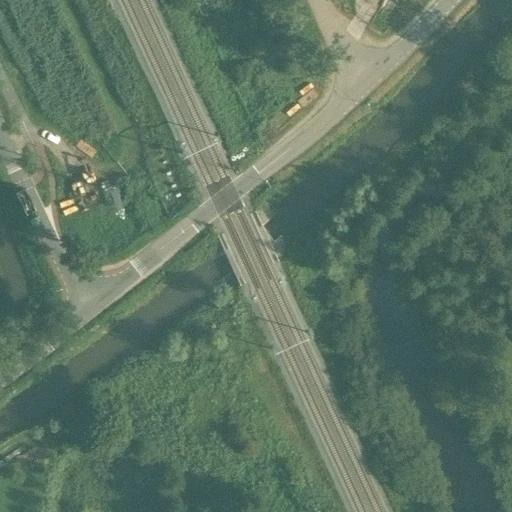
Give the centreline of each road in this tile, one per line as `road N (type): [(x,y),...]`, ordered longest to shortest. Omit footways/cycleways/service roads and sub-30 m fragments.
road 1 (unclassified): [(90,310),(358,87)]
road 2 (unclassified): [(25,188),(90,310)]
road 3 (unclassified): [(358,87),(448,0)]
